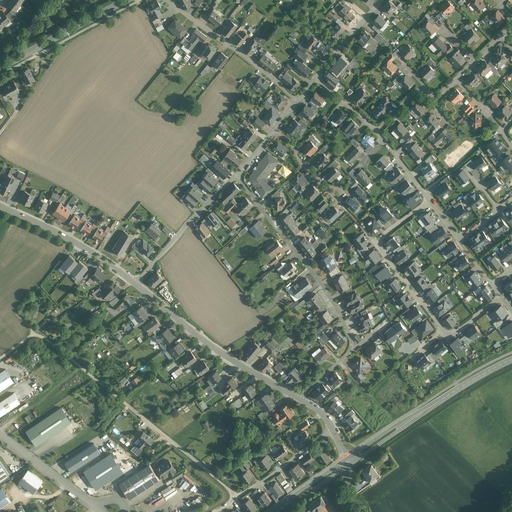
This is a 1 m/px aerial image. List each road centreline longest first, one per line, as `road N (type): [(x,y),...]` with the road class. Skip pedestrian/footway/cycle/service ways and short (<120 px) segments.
road 1 (residential): [(352,349),(331,299),(237,176)]
road 2 (residential): [(135,284),(232,361),(299,398)]
road 3 (secondary): [(346,461),(511,360)]
road 4 (residential): [(440,331),(376,242),(429,199)]
road 5 (residential): [(296,101),(168,0)]
road 6 (track): [(238,497),(112,394)]
road 7 (residential): [(0,206),(105,258),(135,284)]
road 8 (residential): [(135,284),(237,176)]
road 9 (residential): [(332,429),(215,511)]
road 10 (primary): [(126,0),(0,67)]
road 11 (residential): [(0,432),(98,507)]
